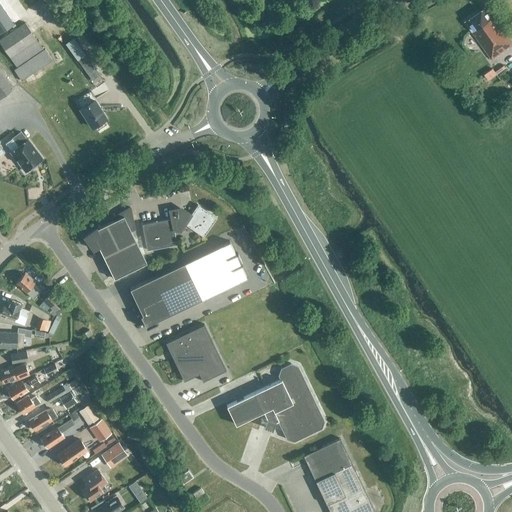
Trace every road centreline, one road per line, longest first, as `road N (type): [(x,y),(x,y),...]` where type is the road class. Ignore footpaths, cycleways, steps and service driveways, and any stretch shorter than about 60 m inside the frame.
road 1 (unclassified): [(276,511),(198,444),(42,224)]
road 2 (unknown): [(126,343),(246,285),(253,269),(239,239),(224,237),(94,298)]
road 3 (unclassified): [(42,224),(154,151),(214,123)]
road 4 (primary): [(355,322),(433,489)]
road 5 (primary): [(355,322),(273,174)]
road 6 (tertiary): [(259,93),(396,0)]
road 7 (primary): [(422,428),(395,373),(355,322)]
